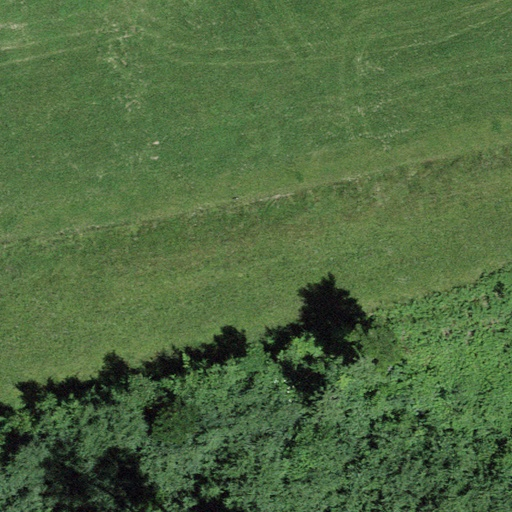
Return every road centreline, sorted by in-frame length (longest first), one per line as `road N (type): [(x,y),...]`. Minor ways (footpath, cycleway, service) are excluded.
road 1 (track): [(511,256),(282,317),(28,360),(0,356)]
road 2 (track): [(407,0),(0,266)]
